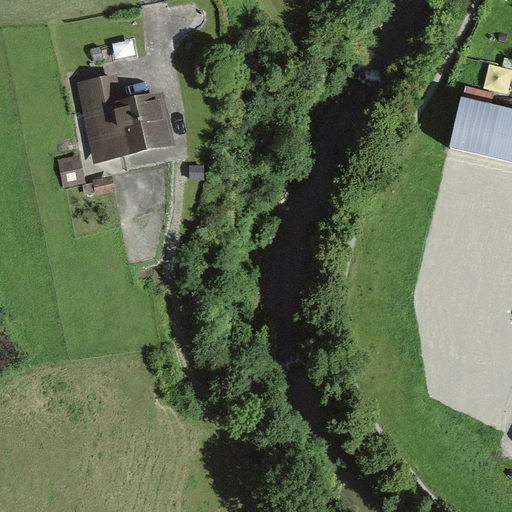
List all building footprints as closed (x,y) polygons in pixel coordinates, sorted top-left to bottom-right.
[(119,81),(79,88),(93,167),(171,153),(163,104),(124,111),(119,81)] [(511,116),(461,105),(449,158),(511,171),(511,116)] [(81,159),(59,162),(63,190),(85,187),(81,159)] [(204,169),(191,169),(190,183),(204,183),(204,169)] [(113,181),(94,184),(97,199),(115,195),(113,181)]
